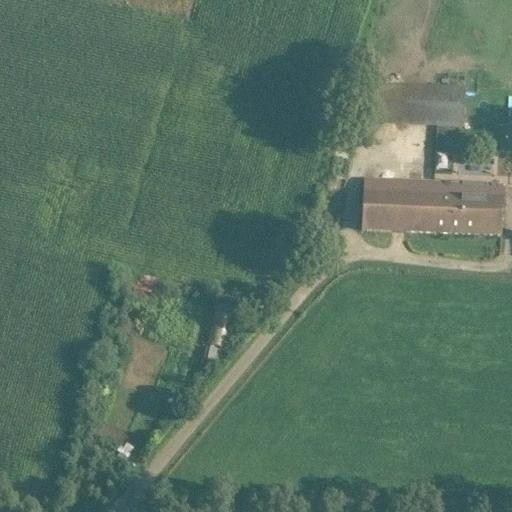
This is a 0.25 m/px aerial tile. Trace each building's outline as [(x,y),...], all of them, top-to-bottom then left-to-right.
[(366,124),(463,128),(465,90),(367,86),(366,124)] [(361,233),(433,235),(435,184),(363,182),(361,233)] [(435,184),(433,235),(501,238),(503,187),(435,184)] [(151,292),(154,281),(118,274),(116,284),(126,286),(125,290),(136,293),(137,289),(151,292)] [(213,349),(226,349),(228,307),(214,306),(213,349)] [(86,408),(70,466),(93,472),(110,415),(86,408)]
